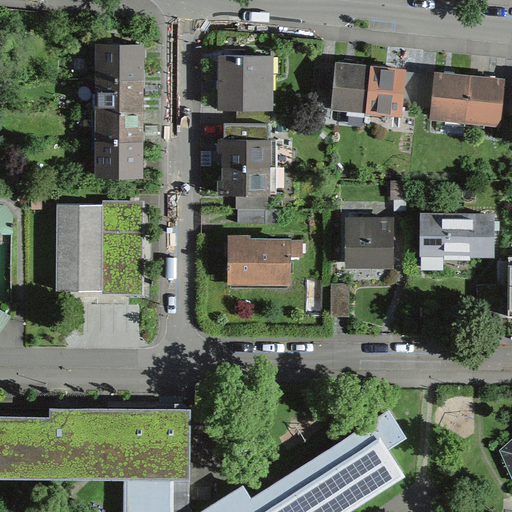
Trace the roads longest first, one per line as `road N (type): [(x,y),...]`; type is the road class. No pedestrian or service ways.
road 1 (residential): [(181,0),(181,355)]
road 2 (residential): [(181,355),(511,359)]
road 3 (residential): [(511,29),(230,0)]
road 4 (residential): [(0,360),(181,355)]
